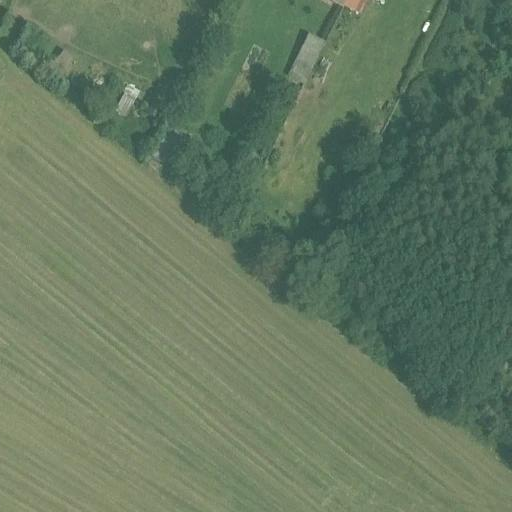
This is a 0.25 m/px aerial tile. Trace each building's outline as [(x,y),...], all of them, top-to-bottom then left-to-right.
[(322,0),(339,8),(340,6),(342,0),(322,0)] [(342,0),(340,6),(358,15),(366,0),(342,0)] [(324,44),(308,37),(292,73),(309,80),(324,44)] [(118,111),(126,117),(142,95),(133,89),(118,111)] [(175,99),(157,90),(142,119),(159,129),(175,99)]
